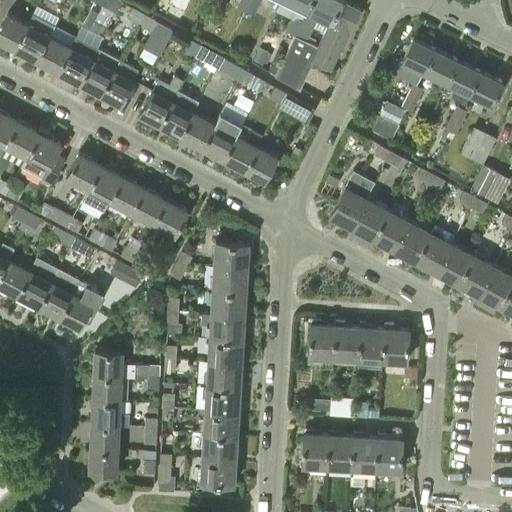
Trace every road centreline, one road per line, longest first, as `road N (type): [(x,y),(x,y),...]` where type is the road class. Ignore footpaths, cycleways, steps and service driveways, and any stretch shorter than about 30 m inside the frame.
road 1 (residential): [(511,496),(435,492),(446,310),(279,219)]
road 2 (residential): [(279,219),(0,68)]
road 3 (residential): [(266,511),(279,219)]
road 4 (residential): [(279,219),(387,0)]
road 5 (unknown): [(270,420),(440,424)]
